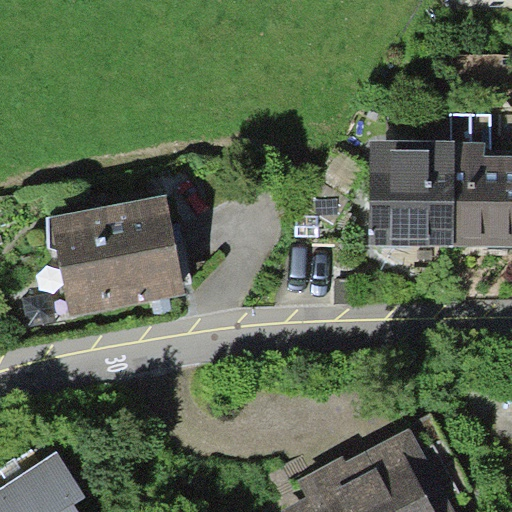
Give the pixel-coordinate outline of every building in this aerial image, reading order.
[(451,114),(452,140),(455,140),(486,140),(487,155),(492,155),(491,114),(451,114)] [(454,246),(455,140),(452,140),(371,140),(369,244),(454,246)] [(486,140),(455,140),(454,246),(511,245),(511,154),(492,155),(487,155),(486,140)] [(166,195),(51,217),(57,249),(69,316),(185,294),(166,195)] [(48,247),(57,249),(51,217),(47,217),(48,247)] [(344,455),(298,479),(307,497),(282,510),(282,511),(453,511),(410,428),(346,460),(344,455)] [(86,496),(58,451),(0,488),(0,511),(78,511),(73,504),(86,496)]
